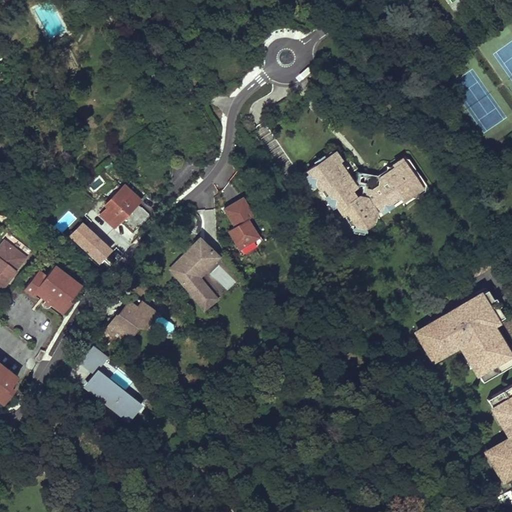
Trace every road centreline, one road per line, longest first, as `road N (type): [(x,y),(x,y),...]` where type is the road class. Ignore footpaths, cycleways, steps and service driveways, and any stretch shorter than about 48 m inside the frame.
road 1 (residential): [(0,418),(32,407),(98,289),(217,165),(238,98),(267,73)]
road 2 (unknown): [(238,98),(347,232)]
